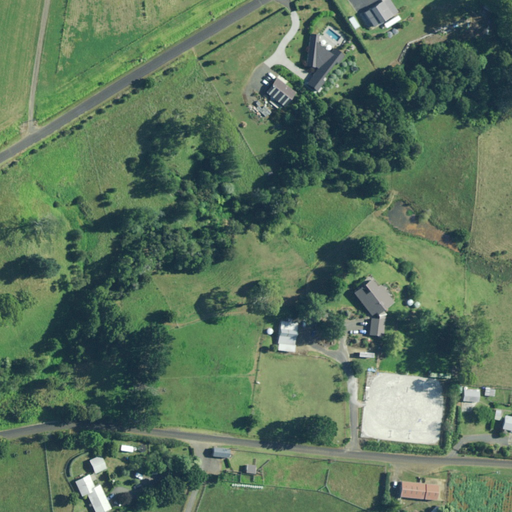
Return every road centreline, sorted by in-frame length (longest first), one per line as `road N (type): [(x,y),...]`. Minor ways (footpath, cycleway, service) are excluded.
road 1 (unclassified): [(0,434),(132,428),(511,468)]
road 2 (unclassified): [(265,0),(0,159)]
